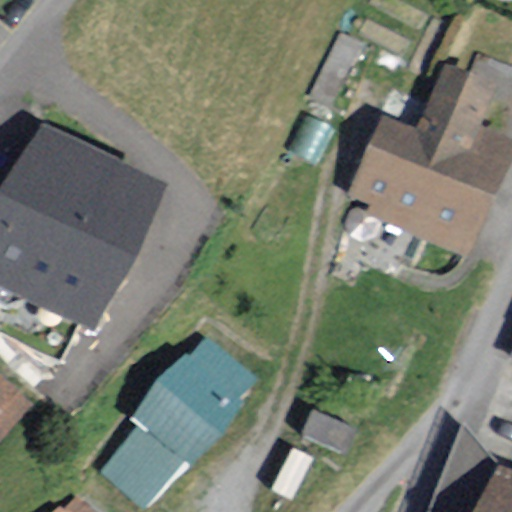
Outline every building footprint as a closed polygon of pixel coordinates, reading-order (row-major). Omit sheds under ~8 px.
[(488,90),(445,71),(417,135),(387,121),(356,192),(467,239),(505,151),(468,135),(488,90)] [(45,129),(0,223),(0,271),(93,316),(157,183),(45,129)] [(259,382),(210,342),(194,362),(187,356),(129,427),(140,436),(106,477),(148,511),(183,468),(194,478),(247,414),(238,407),(259,382)] [(0,425),(20,405),(0,385),(0,425)] [(511,511),(511,485),(500,481),(489,511),(511,511)]
